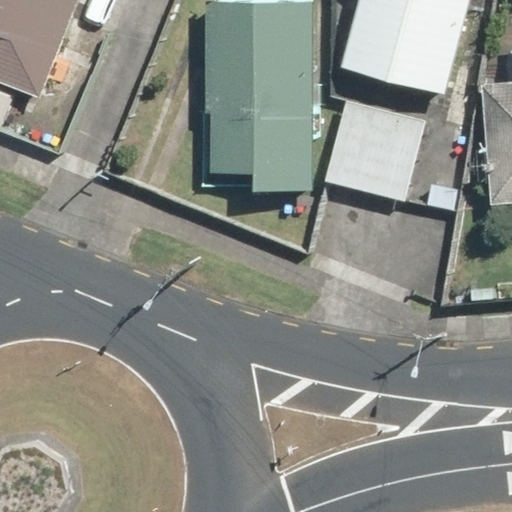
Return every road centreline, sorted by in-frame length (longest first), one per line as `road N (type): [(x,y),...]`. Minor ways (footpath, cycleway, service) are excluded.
road 1 (secondary): [(135,323),(333,371),(511,400)]
road 2 (secondary): [(135,323),(177,355),(208,398),(225,448),(225,511)]
road 3 (secondary): [(511,441),(310,511)]
